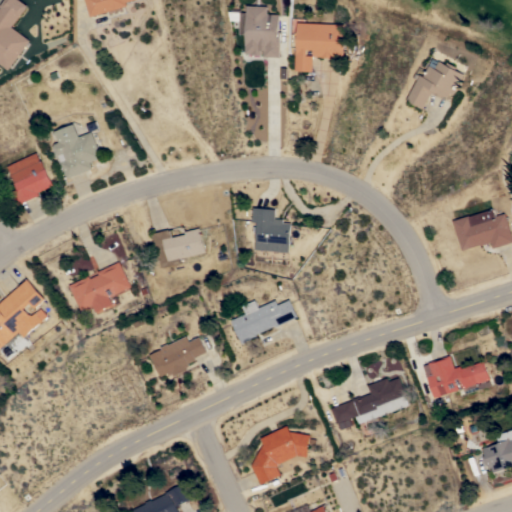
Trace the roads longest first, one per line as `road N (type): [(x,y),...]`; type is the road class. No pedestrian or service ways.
road 1 (residential): [(0,258),(86,210),(168,180),(220,170),(316,172),(385,212),(414,249),(439,313)]
road 2 (residential): [(511,289),(250,387),(111,453),(38,511)]
